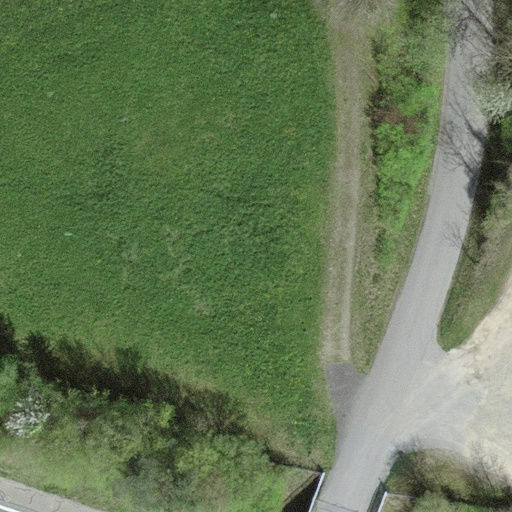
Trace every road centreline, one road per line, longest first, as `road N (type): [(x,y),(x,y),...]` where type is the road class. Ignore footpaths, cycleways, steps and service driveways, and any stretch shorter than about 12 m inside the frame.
road 1 (unclassified): [(337,511),(382,411),(448,218),(466,143),(466,0)]
road 2 (track): [(511,274),(486,327),(442,384),(382,411)]
road 3 (track): [(511,474),(382,411)]
